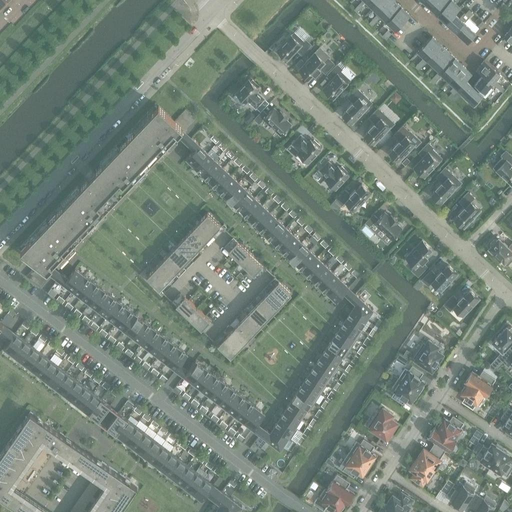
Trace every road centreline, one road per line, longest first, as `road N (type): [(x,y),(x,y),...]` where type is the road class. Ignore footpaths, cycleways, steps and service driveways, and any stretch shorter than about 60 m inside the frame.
road 1 (residential): [(0,281),(306,511)]
road 2 (residential): [(213,13),(461,247)]
road 3 (residential): [(213,13),(0,236)]
road 4 (residential): [(407,0),(469,57),(511,10)]
road 5 (residential): [(438,393),(506,291)]
